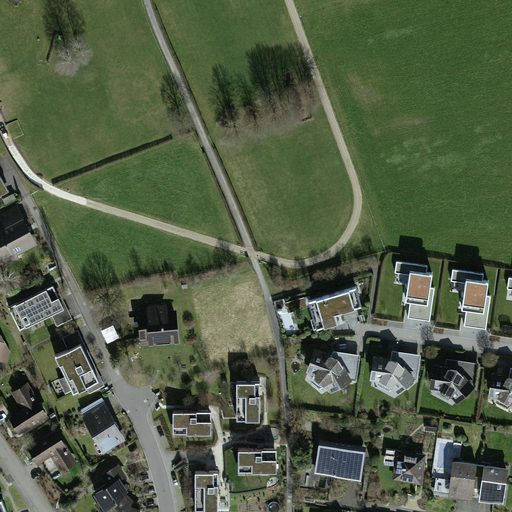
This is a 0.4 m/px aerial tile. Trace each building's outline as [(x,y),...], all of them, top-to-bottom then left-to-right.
[(19,205),(23,217),(30,214),(25,202),(19,205)] [(7,223),(0,227),(0,249),(5,259),(36,242),(17,206),(2,214),(7,223)] [(427,265),(411,263),(406,300),(410,300),(408,316),(425,318),(429,295),(433,295),(434,287),(430,287),(432,272),(426,272),(427,265)] [(484,273),(467,271),(462,308),(466,308),(464,324),(482,326),(485,303),(489,303),(491,295),(486,295),(488,281),(483,280),(484,273)] [(71,320),(55,284),(10,304),(21,328),(52,314),(57,326),(71,320)] [(336,309),(362,302),(357,284),(310,297),(317,325),(338,319),(336,309)] [(176,310),(141,312),(143,338),(150,338),(150,345),(178,343),(176,310)] [(102,329),(108,342),(119,337),(113,324),(102,329)] [(0,355),(8,359),(10,352),(0,332),(0,355)] [(98,380),(78,340),(54,351),(74,392),(98,380)] [(332,356),(315,351),(306,380),(321,392),(327,390),(330,394),(349,383),(355,384),(359,357),(333,353),(332,356)] [(391,361),(374,358),(371,383),(394,396),(416,381),(419,358),(392,354),(391,361)] [(445,368),(434,366),(430,391),(453,404),(475,389),(478,366),(446,361),(445,368)] [(509,377),(492,375),(489,399),(511,413),(511,412),(511,371),(510,371),(509,377)] [(259,417),(259,382),(237,382),(237,418),(259,417)] [(24,409),(10,417),(18,430),(46,414),(27,383),(13,391),(24,409)] [(105,399),(83,411),(104,450),(126,438),(105,399)] [(173,410),(173,432),(211,432),(210,409),(173,410)] [(56,429),(27,446),(36,461),(51,452),(62,471),(76,462),(56,429)] [(365,446),(319,440),(315,469),(362,475),(365,446)] [(277,449),(239,449),(239,470),(277,469),(277,449)] [(426,452),(387,449),(386,463),(396,464),(395,479),(423,482),(426,452)] [(476,461),(456,459),(451,493),(472,496),(476,461)] [(505,501),(509,466),(485,463),(481,498),(505,501)] [(108,483),(94,491),(100,501),(95,504),(100,511),(123,488),(125,487),(117,474),(123,471),(119,464),(102,474),(108,483)] [(218,507),(217,472),(195,472),(196,508),(218,507)] [(123,488),(100,511),(122,511),(129,502),(132,497),(123,488)] [(0,511),(8,511),(2,498),(0,498),(0,497),(0,511)] [(129,502),(122,511),(138,511),(140,508),(129,502)]
